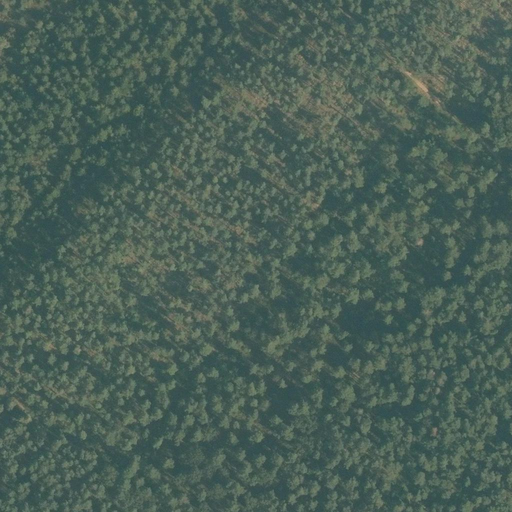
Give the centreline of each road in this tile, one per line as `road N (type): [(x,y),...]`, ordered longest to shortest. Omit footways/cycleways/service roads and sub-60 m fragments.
road 1 (track): [(511,248),(254,511)]
road 2 (track): [(511,183),(317,0)]
